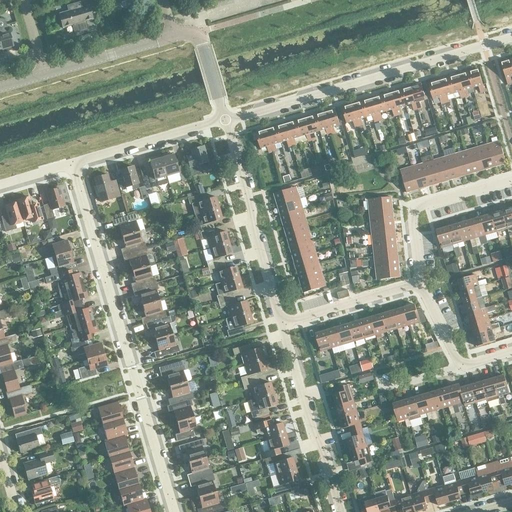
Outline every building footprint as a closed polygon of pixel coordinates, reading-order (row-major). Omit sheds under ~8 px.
[(72,25),(72,26),(75,34),(88,30),(85,21),(92,19),(89,7),(82,9),(80,2),(67,6),(69,13),(59,16),(62,27),(72,25)] [(0,50),(2,50),(3,53),(14,50),(5,22),(5,21),(4,20),(2,20),(1,19),(0,19),(0,50)] [(511,76),(511,62),(511,59),(501,62),(506,78),(508,85),(511,84),(510,77),(511,76)] [(478,69),(468,72),(473,88),(478,87),(480,93),(484,92),(482,85),(483,85),(478,69)] [(468,72),(458,75),(465,98),(469,97),(467,90),(473,88),(468,72)] [(461,99),(465,98),(458,75),(448,78),(453,94),(459,92),(461,99)] [(448,78),(438,80),(445,104),(449,102),(447,96),(453,94),(448,78)] [(445,104),(438,80),(428,83),(433,100),(439,98),(441,105),(445,104)] [(421,84),(411,87),(417,110),(421,109),(419,102),(426,100),(421,84)] [(417,110),(411,87),(401,90),(406,106),(411,104),(413,111),(417,110)] [(406,106),(401,90),(391,92),(398,116),(402,114),(400,108),(406,106)] [(398,116),(391,92),(381,95),(386,112),(392,110),(394,117),(398,116)] [(386,112),(381,95),(371,98),(378,121),(382,120),(380,114),(386,112)] [(378,121),(371,98),(362,101),(366,118),(372,116),(374,123),(378,121)] [(352,104),(359,127),(363,126),(361,119),(366,118),(362,101),(352,104)] [(359,127),(352,104),(342,107),(347,123),(353,122),(355,128),(359,127)] [(325,112),(331,135),(335,134),(333,127),(340,125),(335,109),(325,112)] [(327,136),(331,135),(325,112),(315,115),(320,131),(325,130),(327,136)] [(320,131),(315,115),(305,118),(312,141),(316,140),(314,133),(320,131)] [(312,141),(305,118),(295,121),(300,137),(306,135),(308,142),(312,141)] [(300,137),(295,121),(285,124),(292,147),(296,146),(294,139),(300,137)] [(292,147),(285,124),(276,126),(280,143),(286,141),(288,148),(292,147)] [(280,143),(276,126),(266,129),(273,152),(277,151),(275,145),(280,143)] [(437,133),(436,128),(425,131),(427,136),(437,133)] [(273,152),(266,129),(256,132),(261,149),(267,147),(269,154),(273,152)] [(488,145),(494,167),(506,164),(499,141),(488,145)] [(488,145),(477,148),(484,170),(494,167),(488,145)] [(190,150),(192,156),(192,158),(187,159),(186,157),(186,158),(191,177),(203,173),(200,165),(208,162),(203,146),(190,150)] [(473,173),(484,170),(477,148),(466,151),(473,173)] [(466,151),(455,155),(462,177),(473,173),(466,151)] [(161,159),(167,177),(178,173),(181,182),(187,180),(182,166),(177,167),(173,155),(161,159)] [(440,183),(433,161),(432,155),(421,159),(422,164),(429,186),(440,183)] [(451,180),(462,177),(455,155),(444,158),(451,180)] [(444,158),(433,161),(440,183),(451,180),(444,158)] [(155,180),(167,177),(161,159),(149,162),(155,180)] [(422,164),(411,167),(418,190),(429,186),(422,164)] [(139,188),(138,184),(133,167),(120,171),(125,188),(132,186),(133,190),(139,189),(138,188),(139,188)] [(418,190),(411,167),(400,171),(407,193),(418,190)] [(100,197),(101,203),(120,197),(115,181),(109,183),(107,175),(94,178),(96,186),(94,187),(97,198),(100,197)] [(142,178),(146,190),(147,195),(153,194),(148,176),(142,178)] [(145,186),(139,188),(138,188),(139,189),(142,200),(148,198),(145,186)] [(197,195),(204,193),(202,186),(195,188),(197,195)] [(277,205),(299,199),(296,187),(274,194),(277,205)] [(52,210),(64,207),(65,207),(59,189),(46,192),(50,204),(43,206),(47,220),(54,218),(52,210)] [(196,203),(200,214),(219,209),(215,197),(203,201),(201,195),(188,199),(189,205),(196,203)] [(369,212),(392,209),(391,197),(368,200),(369,212)] [(16,201),(17,203),(22,221),(23,221),(30,218),(32,223),(43,220),(38,204),(32,206),(29,198),(16,201)] [(299,199),(277,205),(280,216),(303,210),(299,199)] [(5,207),(7,215),(8,219),(2,221),(5,233),(16,230),(15,225),(23,222),(23,221),(22,221),(17,203),(5,207)] [(511,208),(502,211),(507,229),(511,227),(511,208)] [(198,233),(211,230),(210,224),(222,220),(219,209),(200,214),(195,216),(198,227),(196,227),(198,233)] [(370,223),(393,221),(392,209),(369,212),(370,223)] [(284,227),(306,221),(303,210),(280,216),(284,227)] [(496,232),(500,231),(507,229),(502,211),(491,215),(496,232)] [(118,226),(122,237),(139,232),(135,221),(138,221),(136,214),(112,221),(113,227),(118,226)] [(496,232),(491,215),(480,218),(485,236),(496,232)] [(485,236),(480,218),(469,221),(474,239),(485,236)] [(306,221),(284,227),(287,238),(309,232),(306,221)] [(393,221),(370,223),(372,235),(395,232),(393,221)] [(458,224),(463,242),(474,239),(469,221),(458,224)] [(168,225),(171,235),(176,234),(173,223),(168,225)] [(447,228),(452,245),(457,259),(462,258),(458,244),(463,242),(458,224),(447,228)] [(441,249),(448,246),(452,245),(447,228),(436,231),(441,249)] [(211,230),(198,233),(200,240),(206,238),(210,249),(229,243),(226,232),(213,235),(211,230)] [(122,256),(146,249),(144,243),(148,242),(144,231),(139,232),(122,237),(125,249),(120,250),(122,256)] [(309,232),(287,238),(290,249),(312,243),(309,232)] [(395,232),(372,235),(373,246),(396,243),(395,232)] [(165,244),(172,242),(170,235),(163,237),(165,244)] [(52,245),(55,257),(72,252),(70,246),(68,246),(67,241),(54,245),(52,239),(47,240),(47,241),(48,246),(49,246),(52,245)] [(175,249),(172,243),(165,245),(167,252),(175,249)] [(206,262),(208,268),(221,264),(220,258),(232,254),(229,243),(210,249),(213,260),(206,262)] [(312,243),(290,249),(293,260),(316,253),(312,243)] [(396,243),(373,246),(374,257),(397,255),(396,243)] [(6,246),(8,253),(16,250),(14,244),(6,246)] [(146,249),(122,256),(124,262),(129,260),(132,272),(149,267),(154,265),(151,254),(148,255),(146,249)] [(72,252),(55,257),(59,268),(55,269),(57,275),(68,271),(67,265),(73,263),(72,258),(74,258),(72,252)] [(316,253),(293,260),(297,271),(319,264),(316,253)] [(20,262),(18,254),(11,256),(13,264),(20,262)] [(491,256),(493,262),(501,260),(499,254),(491,256)] [(397,255),(374,257),(375,269),(398,266),(397,255)] [(481,259),(483,265),(490,263),(489,257),(481,259)] [(221,264),(208,268),(210,274),(217,272),(220,283),(239,278),(236,266),(223,270),(221,264)] [(300,282),(322,275),(319,264),(297,271),(300,282)] [(459,272),(457,265),(446,268),(448,275),(459,272)] [(398,266),(375,269),(377,280),(400,278),(398,266)] [(509,276),(506,268),(506,266),(500,268),(503,277),(509,276)] [(130,285),(132,290),(156,283),(154,277),(152,278),(149,267),(132,272),(135,283),(130,285)] [(58,281),(59,293),(60,293),(66,291),(83,286),(80,274),(68,277),(66,272),(59,274),(61,280),(58,281)] [(322,275),(300,282),(303,293),(325,287),(322,275)] [(479,287),(477,282),(475,275),(458,280),(461,292),(479,287)] [(352,277),(353,284),(360,283),(358,276),(352,277)] [(218,303),(232,299),(230,293),(242,289),(239,278),(220,283),(215,285),(218,296),(216,296),(218,303)] [(511,288),(511,287),(510,280),(503,282),(505,290),(511,288)] [(139,295),(142,306),(159,301),(156,290),(158,290),(156,283),(132,290),(134,296),(139,295)] [(83,286),(66,291),(60,293),(62,300),(65,299),(63,302),(64,304),(57,306),(59,312),(62,311),(76,307),(82,305),(80,300),(87,298),(87,297),(88,297),(89,295),(88,291),(86,290),(84,290),(83,286)] [(479,287),(461,292),(464,303),(482,298),(479,287)] [(350,297),(347,290),(337,293),(339,300),(350,297)] [(482,298),(464,303),(467,314),(485,308),(482,298)] [(227,307),(230,318),(249,312),(246,301),(233,305),(232,299),(218,303),(220,309),(227,307)] [(143,325),(145,324),(166,318),(165,312),(162,312),(159,301),(142,306),(146,318),(141,319),(143,325)] [(82,305),(76,307),(62,311),(63,316),(66,316),(69,327),(93,320),(92,316),(93,316),(94,314),(93,309),(91,308),(90,309),(90,308),(83,310),(82,305)] [(408,326),(419,323),(420,322),(419,319),(416,311),(415,305),(403,308),(408,326)] [(485,308),(467,314),(471,325),(488,319),(487,314),(495,311),(493,306),(485,308)] [(408,326),(403,308),(392,311),(398,329),(408,326)] [(0,339),(4,338),(0,323),(0,320),(10,317),(8,309),(0,311),(0,339)] [(387,332),(398,329),(392,311),(381,315),(387,332)] [(249,312),(230,318),(225,319),(229,331),(227,331),(228,337),(242,333),(240,327),(253,324),(249,312)] [(381,315),(370,318),(376,335),(387,332),(381,315)] [(172,335),(176,334),(173,323),(171,323),(169,317),(166,318),(145,324),(147,330),(152,329),(155,340),(172,335)] [(365,339),(376,335),(370,318),(359,321),(365,339)] [(488,319),(471,325),(474,336),(492,330),(488,319)] [(85,336),(97,332),(93,320),(69,327),(70,329),(73,333),(74,334),(71,334),(73,339),(70,340),(72,345),(86,341),(85,336)] [(365,339),(359,321),(348,324),(354,342),(365,339)] [(354,342),(348,324),(337,328),(343,345),(354,342)] [(343,345),(337,328),(326,331),(332,348),(343,345)] [(33,339),(42,336),(40,330),(31,332),(33,339)] [(495,342),(493,335),(492,330),(474,336),(477,347),(495,342)] [(320,352),(332,348),(326,331),(315,334),(320,352)] [(15,335),(4,338),(0,339),(0,366),(12,364),(12,363),(7,346),(18,343),(15,335)] [(175,346),(172,335),(155,340),(159,351),(154,353),(156,359),(180,352),(178,345),(175,346)] [(85,353),(87,360),(104,355),(100,344),(88,347),(87,341),(71,346),(73,352),(77,351),(78,355),(85,353)] [(241,354),(244,365),(263,359),(260,348),(247,352),(246,346),(232,350),(234,356),(241,354)] [(107,366),(104,355),(87,360),(89,366),(78,369),(81,380),(97,376),(95,370),(107,366)] [(242,384),(256,380),(254,374),(266,371),(263,359),(244,365),(247,376),(240,378),(242,384)] [(21,361),(12,363),(12,364),(0,366),(0,374),(0,375),(2,375),(7,392),(19,389),(14,371),(23,369),(21,361)] [(185,371),(183,364),(182,361),(158,368),(161,377),(166,376),(169,387),(186,382),(190,381),(191,379),(189,371),(187,370),(185,371)] [(369,370),(367,362),(360,364),(362,372),(369,370)] [(349,367),(351,375),(362,372),(360,364),(349,367)] [(54,371),(56,378),(61,377),(63,373),(61,369),(54,371)] [(360,376),(361,380),(363,381),(373,378),(371,373),(360,376)] [(492,379),(499,401),(500,405),(505,404),(503,395),(509,393),(504,376),(492,379)] [(499,401),(492,379),(482,382),(487,400),(488,405),(499,401)] [(251,389),(254,400),(273,394),(270,383),(257,386),(256,380),(242,384),(244,391),(251,389)] [(186,382),(169,387),(173,399),(168,400),(169,406),(190,400),(193,399),(191,393),(189,393),(186,382)] [(482,382),(471,385),(476,403),(487,400),(482,382)] [(30,385),(19,389),(7,392),(5,393),(8,401),(9,400),(15,418),(26,415),(22,397),(33,393),(30,385)] [(333,395),(336,407),(354,402),(349,385),(337,388),(339,394),(333,395)] [(460,389),(459,385),(447,388),(453,406),(454,409),(455,414),(459,413),(457,404),(463,403),(464,403),(460,389)] [(464,406),(476,403),(471,385),(460,389),(464,403),(463,403),(464,406)] [(442,409),(453,406),(447,388),(436,391),(442,409)] [(436,391),(426,395),(431,412),(442,409),(436,391)] [(215,393),(209,395),(213,408),(220,406),(218,402),(215,393)] [(384,393),(378,394),(381,405),(387,404),(384,393)] [(249,401),(252,412),(251,413),(252,419),(266,415),(264,409),(277,405),(273,394),(254,400),(249,401)] [(420,415),(431,412),(426,395),(415,398),(420,415)] [(409,419),(410,422),(410,423),(421,420),(420,415),(415,398),(404,401),(409,419)] [(173,411),(176,423),(193,418),(190,407),(192,406),(190,400),(169,406),(167,407),(168,413),(173,411)] [(409,419),(404,401),(392,404),(397,422),(409,419)] [(357,412),(354,402),(336,407),(340,418),(357,412)] [(118,403),(98,409),(102,425),(122,419),(118,403)] [(362,429),(357,412),(340,418),(343,429),(349,427),(350,433),(362,429)] [(503,415),(492,418),(494,426),(505,423),(503,415)] [(193,418),(176,423),(180,434),(175,435),(177,442),(201,435),(199,428),(196,429),(193,418)] [(102,425),(107,441),(124,436),(127,435),(122,419),(102,425)] [(234,420),(226,422),(228,429),(235,427),(234,420)] [(282,423),(272,426),(270,420),(254,425),(256,431),(257,434),(261,435),(264,434),(266,440),(285,434),(282,423)] [(72,433),(83,430),(80,422),(70,425),(72,433)] [(42,435),(40,427),(18,434),(20,439),(16,440),(20,453),(39,447),(36,436),(42,435)] [(230,437),(237,435),(235,429),(229,431),(230,437)] [(367,446),(362,429),(350,433),(352,438),(346,440),(349,451),(367,446)] [(224,444),(230,442),(227,431),(221,433),(224,444)] [(491,431),(484,433),(486,439),(493,437),(491,431)] [(484,432),(466,437),(469,446),(487,441),(486,439),(484,433),(484,432)] [(71,433),(59,437),(62,447),(74,443),(71,433)] [(285,434),(266,440),(269,451),(262,453),(264,459),(278,455),(280,455),(279,449),(289,446),(285,434)] [(104,442),(109,458),(129,452),(124,436),(107,441),(104,442)] [(434,444),(440,443),(439,441),(438,436),(432,437),(433,444),(434,444)] [(185,451),(188,463),(205,458),(202,447),(204,446),(202,440),(178,447),(180,453),(185,451)] [(450,441),(443,443),(445,451),(451,450),(450,441)] [(445,452),(443,445),(435,447),(437,454),(445,452)] [(367,446),(349,451),(353,462),(359,461),(360,466),(372,463),(367,446)] [(30,462),(27,463),(23,464),(28,479),(47,474),(44,465),(54,461),(51,450),(28,457),(30,462)] [(114,474),(134,468),(129,452),(109,458),(114,474)] [(273,464),(276,475),(295,469),(292,458),(280,461),(278,455),(264,459),(266,466),(273,464)] [(187,476),(189,482),(212,474),(211,468),(208,469),(205,458),(188,463),(192,474),(187,476)] [(257,467),(263,464),(260,458),(254,460),(257,467)] [(403,467),(401,459),(393,461),(395,469),(403,467)] [(511,484),(511,468),(511,466),(509,459),(493,464),(498,482),(503,481),(505,486),(511,484)] [(150,460),(137,463),(139,473),(153,469),(150,460)] [(476,469),(478,476),(483,493),(494,490),(493,484),(498,482),(493,464),(485,466),(476,469)] [(118,490),(135,485),(139,484),(134,468),(114,474),(118,490)] [(295,469),(276,475),(280,486),(273,488),(274,494),(288,490),(286,484),(299,480),(295,469)] [(195,486),(199,497),(215,492),(212,481),(214,481),(212,474),(189,482),(190,487),(195,486)] [(442,477),(444,485),(450,503),(461,499),(459,494),(465,492),(461,481),(456,482),(454,477),(453,475),(443,478),(443,477),(442,477)] [(36,483),(38,489),(31,491),(35,505),(53,499),(49,486),(60,483),(58,476),(36,483)] [(461,481),(465,492),(470,490),(472,496),(483,493),(478,476),(461,481)] [(411,495),(416,511),(418,511),(428,509),(426,503),(431,502),(428,490),(425,481),(423,482),(417,491),(418,493),(411,495)] [(143,500),(139,484),(135,485),(118,490),(123,507),(126,506),(143,500)] [(244,484),(230,488),(232,494),(246,491),(244,484)] [(247,494),(253,492),(251,484),(245,486),(247,494)] [(428,490),(431,502),(437,500),(438,506),(450,503),(444,485),(428,490)] [(387,496),(376,499),(379,511),(396,511),(398,511),(394,500),(391,490),(385,492),(387,496)] [(218,503),(215,492),(199,497),(202,509),(197,510),(197,511),(213,511),(223,509),(221,503),(218,503)] [(394,500),(398,511),(403,510),(403,511),(416,511),(411,495),(394,500)] [(126,506),(127,511),(149,511),(146,499),(143,500),(126,506)] [(358,500),(361,511),(379,511),(376,499),(365,503),(364,499),(358,500)]
